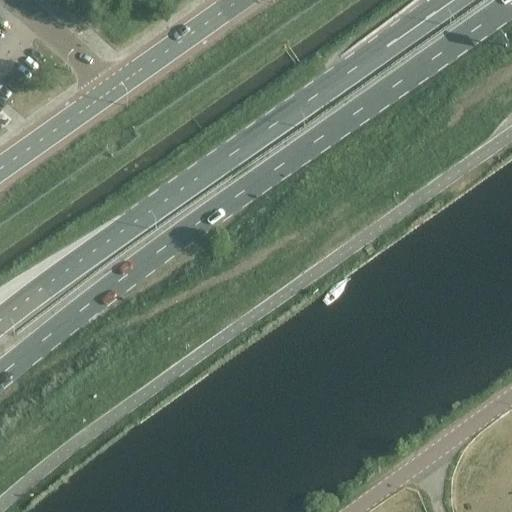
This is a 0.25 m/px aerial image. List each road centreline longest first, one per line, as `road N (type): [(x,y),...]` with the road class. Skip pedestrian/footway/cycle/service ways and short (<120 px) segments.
road 1 (primary): [(0,377),(131,271),(511,3)]
road 2 (primary): [(454,0),(0,321)]
road 3 (unclassified): [(0,169),(239,0)]
road 4 (unclassified): [(358,511),(511,404)]
